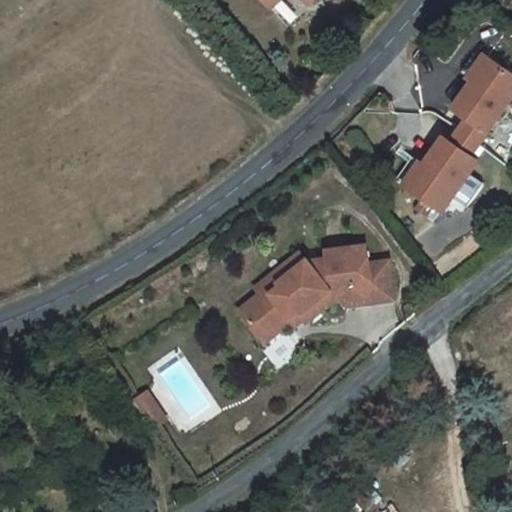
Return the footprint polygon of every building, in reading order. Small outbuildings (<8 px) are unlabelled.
[(366,0),(277,0),(276,1),(302,29),(325,8),(340,25),(366,0)] [(489,56),(470,78),(474,81),(492,59),(489,56)] [(453,108),(466,119),(486,135),(511,102),(511,74),(492,59),(474,81),(453,108)] [(466,119),(458,130),(477,146),(486,135),(466,119)] [(458,130),(448,141),(468,157),(477,146),(458,130)] [(418,162),(401,183),(435,211),(474,163),(468,157),(448,141),(440,135),(418,162)] [(414,159),(397,180),(401,183),(418,162),(414,159)] [(468,238),(443,256),(453,271),(479,252),(468,238)] [(262,295),(241,311),(266,343),(291,324),(292,323),(292,319),(301,312),(306,318),(309,322),(336,302),(336,299),(344,298),(344,301),(349,308),(397,302),(392,263),(371,266),(369,249),(330,252),(330,260),(310,262),(299,270),(296,266),(278,280),(283,287),(274,295),(273,294),(262,295)] [(299,270),(310,262),(303,253),(258,287),(263,294),(262,295),(273,294),(274,295),(283,287),(278,280),(296,266),(299,270)] [(294,328),(306,318),(301,312),(292,319),(292,323),(291,324),(294,328)] [(191,364),(170,377),(204,429),(225,415),(191,364)] [(161,404),(148,412),(167,440),(179,432),(161,404)]
